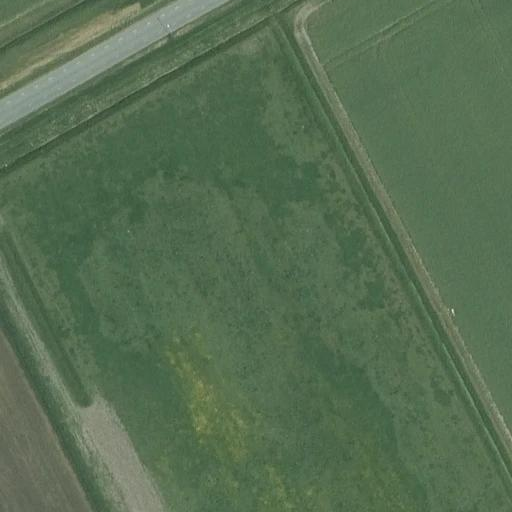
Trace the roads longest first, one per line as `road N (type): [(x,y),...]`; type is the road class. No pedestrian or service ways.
road 1 (track): [(0,278),(118,511)]
road 2 (tertiary): [(0,116),(203,0)]
